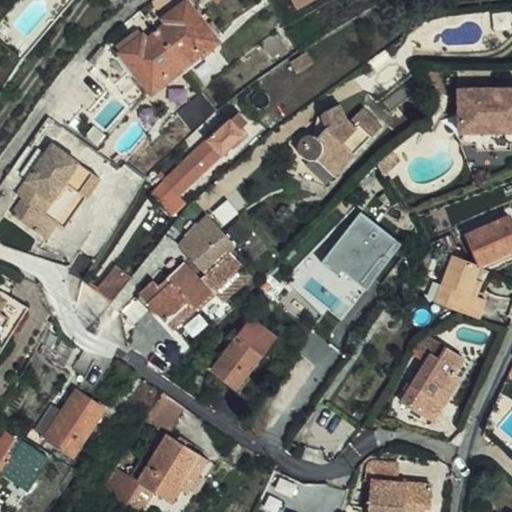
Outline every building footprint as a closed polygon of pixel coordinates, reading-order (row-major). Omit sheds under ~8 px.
[(178,0),(157,0),(139,15),(175,60),(192,48),(188,42),(201,32),(178,0)] [(154,76),(175,60),(139,15),(106,41),(136,81),(150,71),(154,76)] [(250,34),(260,48),(274,38),(265,24),(250,34)] [(445,122),(511,118),(511,68),(443,73),(445,122)] [(157,100),(170,116),(192,97),(178,83),(157,100)] [(192,125),(216,109),(205,93),(181,108),(192,125)] [(331,122),(325,108),(298,95),(312,130),(319,133),(331,122)] [(302,136),(300,140),(299,143),(300,146),(301,149),(303,152),(306,154),(309,155),(312,156),(315,155),(318,155),(320,154),(338,173),(361,154),(358,151),(372,138),(374,141),(389,128),(370,106),(357,116),(360,118),(357,121),(351,116),(346,101),(325,108),(331,122),(319,133),(312,130),(310,131),(307,132),(304,134),(302,136)] [(504,132),(511,130),(511,118),(445,122),(446,134),(464,132),(464,140),(504,138),(504,132)] [(153,189),(168,204),(232,143),(228,139),(237,130),(229,122),(220,131),(217,127),(153,189)] [(0,202),(0,208),(34,233),(44,219),(52,224),(87,174),(71,163),(37,139),(2,190),(7,194),(0,202)] [(299,143),(300,140),(290,141),(278,165),(327,188),(341,176),(338,173),(320,154),(318,155),(315,155),(312,156),(309,155),(306,154),(303,152),(301,149),(300,146),(299,143)] [(467,230),(464,232),(477,259),(480,260),(482,263),(511,249),(511,224),(506,213),(502,215),(499,209),(465,225),(467,230)] [(367,286),(402,241),(363,211),(324,261),(340,273),(344,268),(367,286)] [(226,296),(255,263),(232,242),(226,249),(198,219),(178,239),(207,269),(203,273),(186,257),(162,281),(157,276),(145,289),(183,324),(216,287),(226,296)] [(457,248),(450,234),(441,239),(447,252),(457,248)] [(100,289),(120,265),(103,252),(83,278),(100,289)] [(453,254),(446,281),(438,308),(462,313),(479,318),(484,298),(471,296),(480,260),(477,259),(467,257),(453,254)] [(0,363),(28,316),(7,304),(4,309),(0,306),(0,363)] [(211,369),(235,388),(279,335),(255,315),(211,369)] [(430,333),(412,349),(426,360),(401,397),(425,414),(435,399),(442,404),(461,375),(454,371),(464,356),(430,333)] [(57,363),(70,371),(80,354),(67,348),(57,363)] [(192,410),(164,390),(145,420),(164,432),(154,447),(161,451),(141,481),(144,482),(157,490),(175,502),(183,489),(189,479),(203,456),(173,437),(192,410)] [(61,419),(43,443),(71,462),(102,417),(75,398),(61,419)] [(33,435),(43,443),(61,419),(50,412),(33,435)] [(46,465),(0,435),(0,466),(5,459),(37,479),(46,465)] [(361,511),(419,511),(421,506),(427,507),(431,487),(397,480),(400,461),(374,455),(367,461),(365,474),(369,475),(361,511)] [(195,483),(210,460),(203,456),(189,479),(195,483)] [(137,493),(119,482),(108,499),(125,511),(137,493)] [(142,511),(157,490),(144,482),(137,493),(125,511),(126,511),(142,511)]
